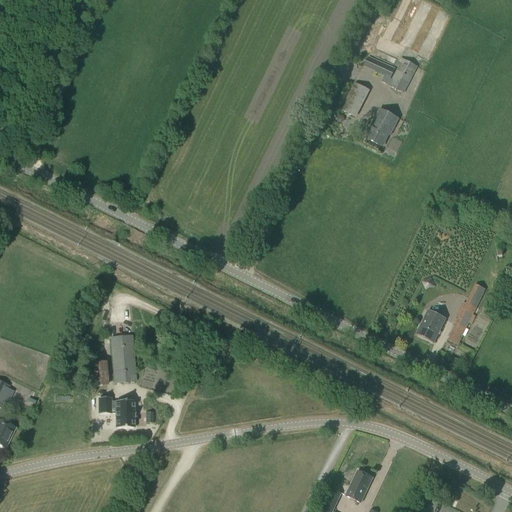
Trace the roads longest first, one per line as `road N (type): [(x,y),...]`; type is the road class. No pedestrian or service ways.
road 1 (tertiary): [(511,409),(0,155)]
road 2 (unclassified): [(0,475),(319,422),(399,436),(507,490)]
road 3 (track): [(29,170),(102,0)]
